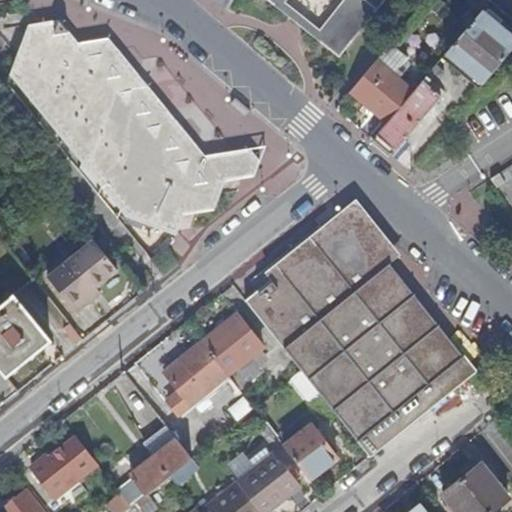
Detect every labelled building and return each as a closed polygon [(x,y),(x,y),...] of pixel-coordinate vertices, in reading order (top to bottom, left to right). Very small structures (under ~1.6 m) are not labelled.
[(275,0),(353,0),(320,42),(338,57),(383,0),(267,0),(272,4),(275,0)] [(446,54),(483,83),(511,47),(511,26),(486,5),(446,54)] [(258,181),(262,165),(252,153),(208,161),(198,149),(203,136),(194,124),(179,125),(170,113),(174,99),(164,88),(150,90),(140,77),(144,63),(135,52),(121,54),(111,42),(80,47),(61,24),(56,25),(22,54),(12,80),(129,223),(179,239),(185,219),(217,214),(227,186),(258,181)] [(22,54),(56,25),(32,29),(22,54)] [(387,124),(415,91),(393,74),(407,58),(390,44),(350,93),(387,124)] [(419,125),(442,98),(423,82),(415,91),(387,124),(379,134),(396,151),(419,125)] [(252,122),(257,116),(236,99),(231,104),(252,122)] [(0,160),(15,147),(0,129),(0,160)] [(442,329),(352,220),(248,305),(374,458),(481,373),(444,327),(442,329)] [(0,371),(6,379),(51,344),(15,299),(35,283),(1,241),(0,241),(0,371)] [(78,316),(92,305),(88,300),(99,291),(120,273),(97,245),(50,283),(78,316)] [(88,300),(92,305),(104,295),(99,291),(88,300)] [(237,316),(202,344),(229,377),(242,393),(264,376),(251,360),(264,349),(237,316)] [(229,377),(202,344),(165,374),(181,392),(169,402),(180,416),(229,377)] [(287,447),(313,480),(340,459),(314,426),(287,447)] [(169,427),(142,439),(147,451),(174,439),(169,427)] [(98,467),(77,440),(75,441),(97,469),(98,467)] [(97,469),(75,441),(33,474),(55,502),(97,469)] [(194,461),(179,442),(134,477),(137,481),(149,497),(171,479),(193,462),(194,461)] [(276,456),(239,485),(260,511),(273,511),(302,489),(276,456)] [(200,470),(193,462),(171,479),(178,487),(200,470)] [(495,511),(507,503),(492,485),(487,478),(480,469),(442,500),(449,509),(451,511),(495,511)] [(492,475),(487,478),(492,485),(497,481),(492,475)] [(149,497),(137,481),(120,494),(132,510),(137,507),(149,497)] [(260,511),(239,485),(204,511),(260,511)] [(9,503),(0,509),(0,511),(40,511),(27,495),(12,507),(9,503)] [(159,511),(160,511),(149,497),(137,507),(140,511),(159,511)]
